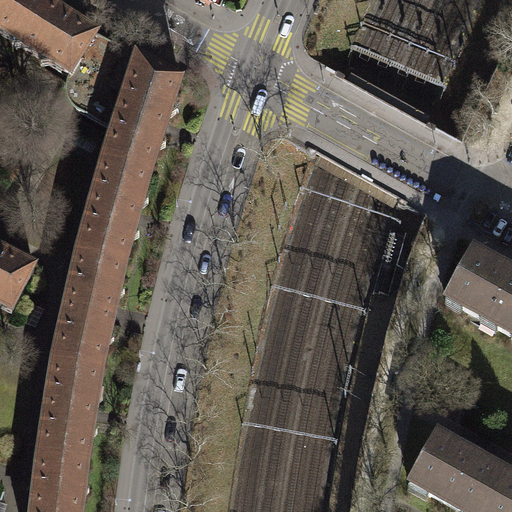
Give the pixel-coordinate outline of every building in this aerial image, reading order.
[(39,0),(7,0),(0,12),(0,33),(10,40),(13,48),(22,48),(38,58),(41,66),(51,66),(70,78),(71,79),(97,37),(39,0)] [(76,104),(111,44),(97,37),(71,79),(70,78),(67,83),(66,88),(67,94),(68,99),(70,103),(73,108),(78,112),(77,110),(76,108),(76,106),(76,104)] [(105,159),(152,174),(159,152),(166,148),(164,139),(166,131),(170,119),(177,115),(174,107),(182,83),(111,44),(76,104),(76,106),(76,108),(77,110),(78,112),(113,132),(105,159)] [(152,174),(105,159),(79,252),(126,265),(133,242),(140,236),(137,228),(140,218),(142,209),(149,204),(146,196),(152,174)] [(0,307),(12,314),(35,269),(0,251),(0,307)] [(67,306),(115,317),(118,300),(125,295),(121,286),(126,265),(79,252),(67,306)] [(447,301),(511,337),(511,273),(510,273),(509,274),(473,254),(447,301)] [(115,317),(67,306),(54,360),(103,369),(108,347),(115,342),(111,333),(115,317)] [(39,456),(88,463),(92,440),(97,434),(94,425),(95,416),(97,406),(103,400),(99,391),(103,369),(54,360),(39,456)] [(490,498),(503,474),(486,465),(487,463),(473,455),(472,457),(437,437),(410,485),(458,511),(487,511),(494,501),(490,498)] [(88,463),(39,456),(32,511),(82,511),(84,498),(89,493),(86,486),(88,463)] [(511,511),(511,479),(503,474),(490,498),(494,501),(487,511),(511,511)]
